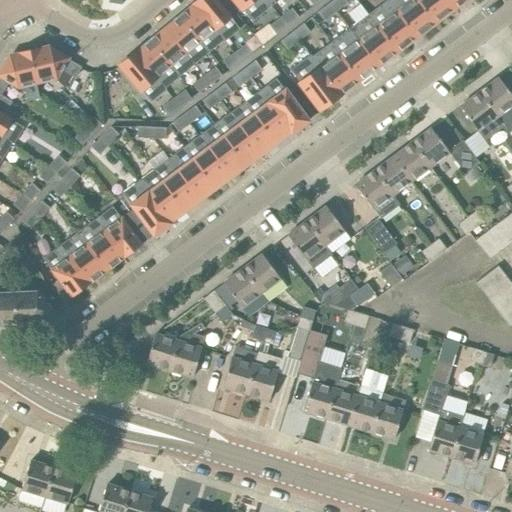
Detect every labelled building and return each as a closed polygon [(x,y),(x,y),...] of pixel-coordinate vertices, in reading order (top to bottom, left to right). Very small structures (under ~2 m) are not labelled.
[(198,0),(193,4),(194,6),(223,41),(224,41),(239,29),(230,18),(232,17),(229,14),(239,6),(233,0),(198,0)] [(233,0),(239,6),(252,22),(271,6),(270,4),(266,0),(233,0)] [(344,0),(332,0),(329,3),(335,11),(347,3),(344,0)] [(368,14),(396,52),(415,38),(387,0),(368,14)] [(434,24),(416,0),(387,0),(415,38),(434,24)] [(454,9),(446,0),(416,0),(434,24),(454,9)] [(466,0),(446,0),(454,9),(466,0)] [(335,11),(329,3),(318,11),(324,20),(335,11)] [(180,18),(209,53),(223,41),(194,6),(180,18)] [(281,17),(287,26),(298,17),(292,8),(281,17)] [(349,29),(377,66),(396,52),(368,14),(349,29)] [(287,26),(281,17),(269,26),(276,35),(287,26)] [(166,30),(194,64),(209,53),(180,18),(166,30)] [(303,23),(292,32),(299,41),(310,32),(303,23)] [(330,43),(358,80),(377,66),(349,29),(330,43)] [(151,42),(180,76),(194,64),(166,30),(151,42)] [(299,41),(292,32),(280,40),(287,49),(299,41)] [(137,54),(165,88),(180,76),(151,42),(137,54)] [(311,57),(339,95),(358,80),(330,43),(311,57)] [(245,44),(234,53),(241,62),(252,53),(245,44)] [(58,75),(62,68),(68,59),(48,47),(29,52),(36,81),(51,77),(58,75)] [(36,81),(29,52),(10,56),(0,73),(0,104),(7,109),(12,102),(1,95),(9,81),(17,86),(23,84),(27,100),(39,96),(35,81),(36,81)] [(166,89),(165,88),(137,54),(135,52),(119,66),(140,92),(142,91),(151,102),(166,89)] [(241,62),(234,53),(223,61),(229,70),(241,62)] [(341,97),(339,95),(311,57),(309,55),(289,69),(321,111),(341,97)] [(68,59),(62,68),(73,74),(76,76),(81,68),(68,59)] [(256,60),(244,69),(250,78),(262,69),(256,60)] [(203,76),(210,84),(222,76),(215,67),(203,76)] [(62,68),(58,75),(51,77),(65,86),(73,74),(62,68)] [(250,78),(244,69),(229,80),(236,89),(250,78)] [(210,84),(203,76),(192,84),(199,93),(210,84)] [(479,92),(504,125),(509,133),(511,136),(511,95),(499,78),(479,92)] [(260,91),(290,132),(291,134),(308,121),(285,89),(284,90),(276,79),(260,91)] [(236,89),(229,80),(214,92),(220,101),(236,89)] [(173,98),(180,107),(191,98),(184,90),(173,98)] [(244,103),(275,144),(290,132),(260,91),(244,103)] [(220,101),(214,92),(202,101),(209,109),(220,101)] [(504,125),(479,92),(460,107),(479,131),(484,139),(504,125)] [(180,107),(173,98),(162,107),(169,116),(180,107)] [(74,112),(78,108),(70,100),(66,105),(74,112)] [(229,114),(260,155),(275,144),(244,103),(229,114)] [(27,121),(7,109),(0,104),(0,137),(11,144),(12,145),(27,121)] [(195,106),(184,114),(190,123),(201,115),(195,106)] [(84,113),(78,108),(74,112),(72,114),(78,119),(84,113)] [(190,123),(184,114),(172,123),(179,132),(190,123)] [(214,125),(245,166),(260,155),(229,114),(214,125)] [(93,116),(83,127),(92,135),(101,124),(93,116)] [(199,136),(230,177),(245,166),(214,125),(199,136)] [(151,138),(152,127),(137,126),(137,138),(151,138)] [(92,135),(83,127),(74,138),(82,145),(92,135)] [(111,127),(102,136),(109,144),(119,134),(111,127)] [(152,127),(151,138),(165,139),(166,127),(152,127)] [(456,162),(465,174),(475,166),(480,163),(475,157),(464,142),(463,140),(448,151),(431,128),(412,143),(430,167),(450,153),(456,162)] [(484,139),(479,131),(464,142),(475,157),(490,146),(484,139)] [(109,144),(102,136),(93,146),(100,153),(109,144)] [(184,147),(215,189),(230,177),(199,136),(184,147)] [(11,144),(0,137),(0,159),(1,160),(11,144)] [(430,167),(412,143),(393,157),(411,181),(430,167)] [(169,158),(200,200),(215,189),(184,147),(169,158)] [(59,155),(49,166),(57,173),(66,163),(59,155)] [(411,181),(393,157),(374,171),(392,195),(411,181)] [(154,170),(184,211),(200,200),(169,158),(154,170)] [(57,173),(49,166),(39,176),(47,183),(57,173)] [(475,166),(465,174),(471,182),(481,175),(475,166)] [(72,169),(62,179),(70,186),(79,176),(72,169)] [(139,181),(169,222),(184,211),(154,170),(139,181)] [(392,195),(374,171),(355,185),(373,209),(392,195)] [(70,186),(62,179),(52,189),(60,196),(70,186)] [(170,224),(169,222),(139,181),(123,192),(126,196),(135,209),(155,235),(170,224)] [(32,183),(22,194),(31,201),(40,191),(32,183)] [(31,201),(22,194),(13,204),(21,212),(31,201)] [(43,201),(32,212),(39,218),(44,223),(51,216),(46,211),(49,208),(43,201)] [(326,206),(307,221),(325,245),(344,231),(326,206)] [(123,259),(142,245),(123,218),(121,217),(120,218),(113,207),(95,220),(123,259)] [(142,245),(155,235),(135,209),(123,218),(142,245)] [(6,212),(0,218),(0,225),(4,230),(14,219),(6,212)] [(39,218),(32,212),(23,221),(30,228),(39,218)] [(475,212),(467,218),(475,228),(483,222),(475,212)] [(475,228),(467,218),(458,224),(466,235),(475,228)] [(511,243),(511,226),(505,218),(495,226),(510,245),(511,243)] [(389,258),(399,251),(394,245),(396,244),(378,219),(365,227),(383,252),(384,252),(389,258)] [(123,259),(95,220),(77,233),(106,272),(123,259)] [(332,254),(325,245),(307,221),(288,235),(312,268),(332,254)] [(510,245),(495,226),(486,233),(500,252),(510,245)] [(106,272),(77,233),(60,245),(89,285),(106,272)] [(500,252),(486,233),(475,241),(490,260),(500,252)] [(438,239),(430,245),(438,256),(446,250),(438,239)] [(16,256),(26,250),(19,240),(10,245),(16,256)] [(89,285),(60,245),(42,258),(58,280),(50,285),(64,303),(89,285)] [(438,256),(430,245),(421,252),(429,263),(438,256)] [(26,250),(16,256),(14,257),(19,267),(31,260),(26,250)] [(262,254),(243,269),(261,293),(280,279),(262,254)] [(392,266),(399,277),(413,267),(405,256),(392,266)] [(399,277),(392,266),(390,263),(378,271),(390,287),(401,279),(399,277)] [(484,295),(507,277),(498,266),(476,283),(484,295)] [(261,293),(243,269),(223,283),(241,307),(261,293)] [(0,325),(15,325),(15,294),(0,294),(11,277),(0,270),(0,325)] [(363,283),(358,276),(352,281),(357,288),(363,283)] [(511,290),(511,284),(507,277),(484,295),(493,306),(511,290)] [(366,301),(358,290),(350,280),(338,289),(334,292),(323,299),(324,302),(351,311),(357,307),(366,301)] [(358,290),(366,301),(374,295),(366,284),(358,290)] [(511,290),(493,306),(501,317),(511,308),(511,290)] [(203,299),(208,306),(219,297),(214,291),(203,299)] [(15,294),(15,325),(35,325),(51,313),(37,293),(15,294)] [(219,297),(208,306),(214,314),(225,306),(219,297)] [(225,306),(214,314),(221,323),(232,315),(225,306)] [(300,317),(312,320),(315,310),(303,307),(300,317)] [(511,308),(501,317),(510,328),(511,326),(511,308)] [(344,322),(354,325),(358,314),(348,311),(344,322)] [(358,314),(354,325),(349,341),(371,348),(373,340),(379,320),(368,317),(358,314)] [(308,331),(309,331),(309,330),(312,320),(300,317),(297,328),(308,331)] [(255,332),(257,326),(242,319),(239,327),(255,332)] [(379,320),(373,340),(386,343),(388,336),(399,339),(403,328),(379,320)] [(180,336),(178,341),(170,370),(193,377),(201,349),(201,348),(205,337),(194,334),(203,327),(201,323),(180,336)] [(253,339),(262,342),(266,329),(257,326),(255,332),(253,339)] [(266,329),(262,342),(255,365),(246,394),(269,401),(278,372),(294,377),(295,372),(308,331),(297,328),(289,352),(284,350),(281,359),(266,354),(269,343),(272,344),(275,332),(266,329)] [(403,328),(399,339),(399,340),(409,344),(405,359),(416,362),(424,338),(412,335),(413,331),(403,328)] [(335,390),(338,382),(336,381),(340,369),(318,362),(326,335),(309,330),(309,331),(308,331),(295,372),(314,378),(304,412),(327,419),(335,390)] [(170,370),(178,341),(155,334),(147,363),(170,370)] [(469,360),(480,364),(484,352),(473,348),(469,360)] [(484,352),(480,364),(490,367),(494,355),(484,352)] [(246,394),(255,365),(232,358),(223,387),(246,394)] [(452,457),(461,427),(459,426),(468,401),(446,394),(449,385),(431,379),(422,409),(439,415),(429,450),(452,457)] [(371,433),(380,404),(382,395),(360,389),(358,397),(349,426),(371,433)] [(349,426),(358,397),(335,390),(327,419),(349,426)] [(505,404),(498,402),(496,412),(503,414),(505,404)] [(380,404),(371,433),(394,440),(403,411),(380,404)] [(0,426),(5,432),(21,418),(15,411),(0,423),(0,426)] [(484,434),(461,427),(452,457),(475,465),(484,436),(483,436),(484,434)] [(21,489),(44,496),(53,468),(30,461),(21,489)] [(53,468),(44,496),(68,504),(77,475),(53,468)] [(123,511),(129,492),(107,485),(98,511),(123,511)] [(123,511),(149,511),(154,499),(129,492),(123,511)]
